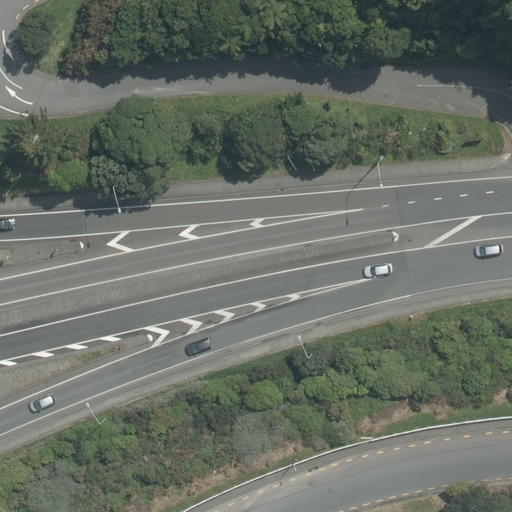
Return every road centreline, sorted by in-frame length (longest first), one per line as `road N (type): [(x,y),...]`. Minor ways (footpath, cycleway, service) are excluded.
road 1 (trunk): [(408,271),(75,390),(0,425)]
road 2 (trunk): [(408,271),(334,273),(0,347)]
road 3 (trunk): [(0,296),(388,206)]
road 4 (trunk): [(0,226),(388,206)]
road 5 (secondary): [(388,206),(483,196),(511,202)]
